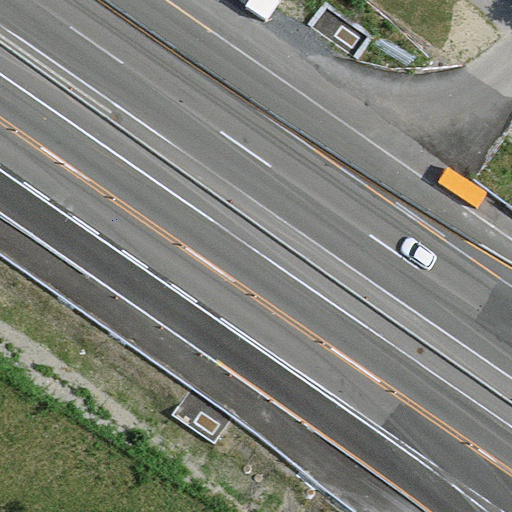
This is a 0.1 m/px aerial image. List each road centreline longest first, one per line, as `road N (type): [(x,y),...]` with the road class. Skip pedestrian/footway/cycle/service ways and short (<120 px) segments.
road 1 (motorway): [(0,125),(511,480)]
road 2 (motorway): [(511,327),(38,0)]
road 3 (motorway): [(0,162),(439,511)]
road 4 (unclassified): [(511,382),(426,511)]
